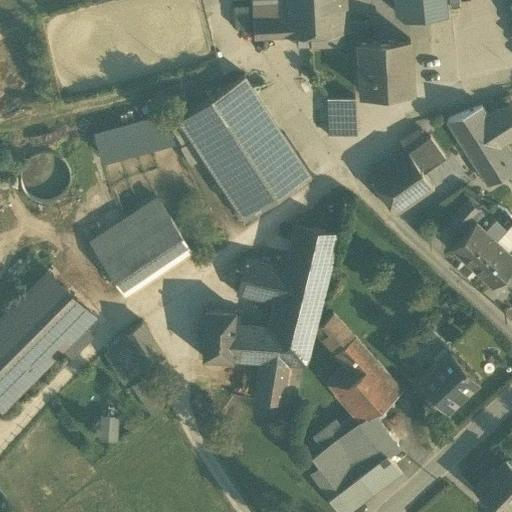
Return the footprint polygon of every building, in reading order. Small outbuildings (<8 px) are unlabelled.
[(251,0),(253,17),(281,15),(279,0),(251,0)] [(279,0),(281,15),(253,17),(253,34),(309,30),(319,30),(316,0),(279,0)] [(344,18),(342,0),(316,0),(319,30),(342,28),(344,28),(344,18)] [(443,0),(396,0),(398,12),(404,17),(445,12),(443,0)] [(357,28),(358,39),(367,39),(367,17),(344,18),(344,28),(357,28)] [(342,43),(342,28),(319,30),(309,30),(310,45),(342,43)] [(410,37),(367,39),(358,39),(359,63),(411,61),(410,37)] [(412,88),(411,61),(359,63),(360,90),(412,88)] [(176,116),(243,216),(310,172),(243,72),(176,116)] [(327,96),(328,134),(356,133),(355,95),(327,96)] [(445,117),(465,147),(495,128),(487,114),(480,104),(462,110),(445,117)] [(495,108),(487,114),(495,128),(502,139),(511,132),(511,107),(510,104),(495,108)] [(160,111),(93,130),(102,160),(174,140),(160,111)] [(399,138),(407,150),(407,149),(423,138),(418,127),(399,138)] [(495,128),(465,147),(487,181),(511,166),(511,155),(502,139),(495,128)] [(407,149),(422,170),(444,155),(429,134),(423,138),(407,149)] [(189,140),(179,146),(189,163),(199,158),(189,140)] [(422,170),(407,149),(407,150),(370,176),(395,212),(433,185),(422,170)] [(68,184),(68,168),(60,156),(45,150),(30,155),(21,167),(20,182),(29,195),(44,200),(58,196),(68,184)] [(454,214),(463,223),(479,206),(470,197),(454,214)] [(102,260),(169,215),(158,198),(90,243),(102,260)] [(102,260),(118,285),(186,240),(169,215),(102,260)] [(495,238),(506,226),(495,216),(484,228),(495,238)] [(296,219),(284,265),(276,297),(274,304),(277,305),(277,307),(274,306),(272,312),(276,313),(274,324),(278,325),(276,359),(290,360),(305,362),(338,229),(296,219)] [(466,257),(472,263),(495,238),(484,228),(475,219),(450,246),(464,259),(466,257)] [(495,238),(507,249),(511,243),(511,219),(506,226),(495,238)] [(511,253),(507,249),(495,238),(472,263),(481,271),(479,273),(491,284),(506,268),(511,261),(511,253)] [(237,287),(262,293),(270,262),(244,255),(237,287)] [(262,293),(276,297),(284,265),(270,262),(262,293)] [(472,263),(470,265),(479,273),(481,271),(472,263)] [(0,406),(1,408),(61,347),(83,324),(93,314),(47,269),(0,316),(0,406)] [(201,354),(232,356),(235,322),(236,309),(204,307),(201,354)] [(321,337),(334,351),(352,334),(332,311),(321,322),(322,323),(321,337)] [(121,332),(142,366),(162,354),(142,320),(121,332)] [(260,358),(276,359),(278,325),(274,324),(235,322),(232,356),(260,358)] [(92,333),(83,324),(61,347),(69,355),(92,333)] [(142,366),(121,332),(103,350),(121,380),(142,366)] [(326,381),(336,393),(375,359),(352,334),(334,351),(344,364),(326,381)] [(436,396),(446,407),(478,377),(450,346),(417,376),(429,388),(427,389),(434,397),(436,396)] [(283,402),(290,360),(276,359),(260,358),(253,397),(283,402)] [(401,389),(375,359),(336,393),(353,413),(361,422),(381,406),(401,389)] [(162,401),(144,374),(130,384),(150,412),(162,401)] [(381,406),(361,422),(376,443),(388,433),(377,418),(385,411),(381,406)] [(118,414),(99,413),(98,438),(117,439),(118,414)] [(398,446),(388,433),(376,443),(361,422),(353,413),(329,431),(326,427),(303,444),(319,465),(338,491),(361,473),(387,454),(398,446)] [(374,490),(400,470),(387,454),(361,473),(374,490)] [(498,509),(500,511),(511,511),(511,467),(505,461),(495,471),(492,468),(474,487),(498,509)] [(340,511),(345,511),(374,490),(361,473),(338,491),(319,465),(310,471),(340,511)]
